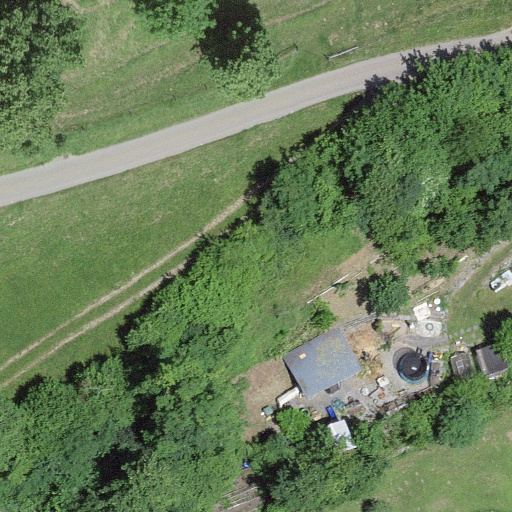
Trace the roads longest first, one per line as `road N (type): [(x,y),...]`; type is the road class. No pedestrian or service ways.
road 1 (unclassified): [(511,47),(376,72),(87,169),(0,188)]
road 2 (track): [(376,72),(276,181),(123,300),(0,368)]
